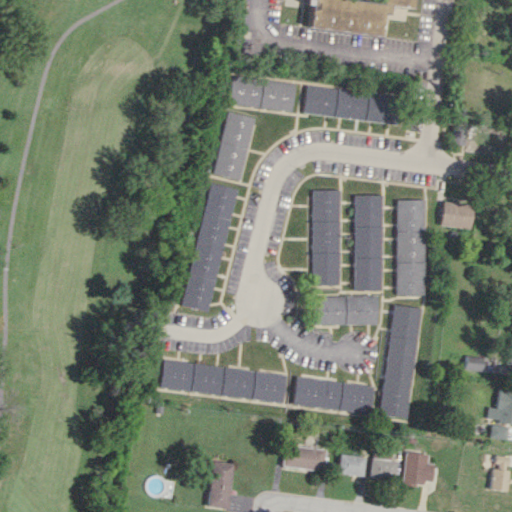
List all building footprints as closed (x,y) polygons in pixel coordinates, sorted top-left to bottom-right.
[(410,0),(378,0),(379,2),(357,0),(302,0),(302,4),(307,4),(305,27),(378,34),(380,14),(385,14),(386,5),(410,7),(410,0)] [(291,82),(228,76),(226,104),(289,110),(291,82)] [(302,85),(299,113),(393,123),(396,95),(302,85)] [(251,117),(223,111),(209,173),(237,179),(251,117)] [(463,126),(450,126),(450,144),(463,144),(463,126)] [(232,187),(204,182),(180,306),(208,311),(232,187)] [(337,189),(309,189),(310,284),(338,284),(337,189)] [(352,289),(381,289),(379,194),(351,194),(352,289)] [(422,199),(393,199),(395,294),(423,294),(422,199)] [(468,228),(471,204),(440,201),(438,225),(468,228)] [(376,295),(315,296),(315,324),(376,323),(376,295)] [(420,307),(392,304),(378,414),(407,417),(420,307)] [(511,338),(504,339),(503,363),(511,363),(511,338)] [(461,368),(479,371),(481,357),(463,355),(461,368)] [(285,374),(161,359),(157,387),(282,402),(285,374)] [(373,385),(295,375),(291,404),(370,414),(373,385)] [(511,422),(511,391),(496,390),(494,407),(486,406),(485,420),(511,422)] [(506,426),(489,424),(488,438),(505,439),(506,426)] [(323,470),(325,448),(284,444),(282,466),(323,470)] [(390,452),(373,449),(367,476),(393,480),(396,460),(389,459),(390,452)] [(427,454),(405,451),(400,483),(422,486),(423,480),(430,481),(433,463),(426,462),(427,454)] [(336,472),(362,476),(364,456),(339,453),(336,472)] [(493,468),(507,468),(507,455),(494,455),(493,468)] [(232,462),(211,461),(208,506),(229,507),(232,462)] [(506,490),(507,469),(491,468),(489,489),(506,490)]
